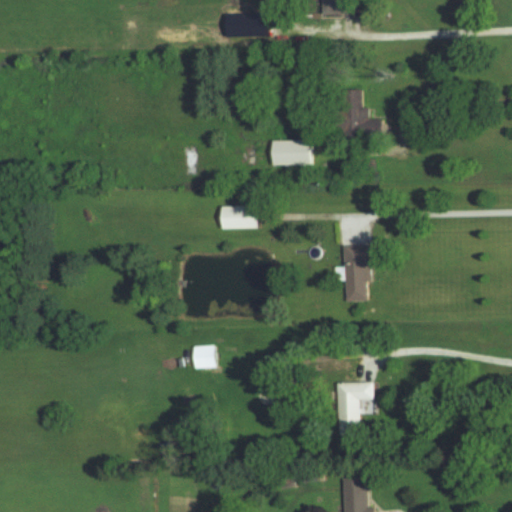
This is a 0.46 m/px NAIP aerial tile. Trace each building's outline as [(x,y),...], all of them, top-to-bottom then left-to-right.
[(361,14),(361,0),(351,0),(326,0),(327,15),(361,14)] [(275,14),(232,15),(232,37),(276,36),(275,14)] [(277,140),(277,164),(317,163),(316,139),(277,140)] [(228,228),(264,227),(263,204),(227,205),(228,228)] [(374,281),(373,244),(348,245),(350,301),(371,300),(370,282),(374,281)] [(198,368),(221,367),(220,344),(198,345),(198,368)] [(379,381),(344,382),(345,429),(365,429),(365,399),(379,399),(379,381)] [(348,511),(379,511),(380,506),(372,506),(372,475),(347,476),(348,511)]
